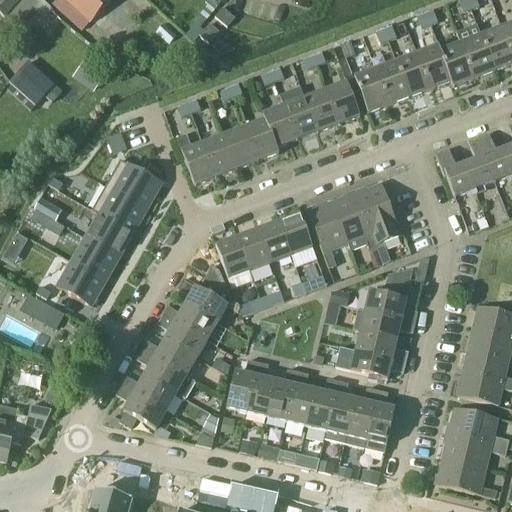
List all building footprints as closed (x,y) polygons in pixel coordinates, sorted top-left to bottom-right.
[(0,0),(0,18),(4,22),(15,9),(3,0),(0,0)] [(3,0),(15,9),(23,0),(3,0)] [(62,0),(89,25),(111,0),(62,0)] [(475,0),(466,0),(465,1),(470,14),(479,10),(475,0)] [(470,14),(465,1),(458,3),(463,16),(470,14)] [(220,25),(228,16),(222,11),(214,20),(220,25)] [(433,13),(425,16),(430,29),(438,26),(433,13)] [(227,30),(234,21),(228,16),(220,25),(227,30)] [(430,29),(425,16),(416,19),(421,32),(430,29)] [(163,25),(155,34),(168,47),(176,38),(163,25)] [(218,34),(209,26),(204,33),(213,40),(218,34)] [(511,26),(500,31),(511,62),(511,26)] [(460,47),(459,47),(472,82),(493,75),(479,39),(475,28),(455,35),(460,47)] [(392,29),(382,32),(387,45),(396,42),(392,29)] [(479,39),(493,75),(511,67),(511,62),(500,31),(479,39)] [(387,45),(382,32),(375,35),(380,48),(387,45)] [(208,47),(213,40),(204,33),(199,39),(208,47)] [(346,61),(355,58),(350,45),(341,48),(346,61)] [(452,90),(472,82),(459,47),(440,54),(450,85),(452,90)] [(438,49),(415,57),(429,93),(450,85),(440,54),(438,49)] [(321,56),(312,59),(316,70),(325,67),(321,56)] [(408,101),(429,93),(415,57),(394,65),(408,101)] [(86,59),(71,80),(93,95),(108,74),(86,59)] [(316,70),(312,59),(302,63),(306,74),(316,70)] [(9,87),(36,110),(44,100),(53,107),(63,95),(28,64),(9,87)] [(387,109),(408,101),(394,65),(374,73),(387,109)] [(279,71),(269,75),(273,86),(283,82),(279,71)] [(367,116),(387,109),(374,73),(354,81),(367,116)] [(273,86),(269,75),(260,79),(264,89),(273,86)] [(346,86),(325,94),(338,127),(359,119),(346,86)] [(238,87),(229,91),(233,102),(242,98),(238,87)] [(295,143),(316,135),(303,102),(298,89),(278,97),(283,110),(295,143)] [(223,105),(233,102),(229,91),(218,95),(223,105)] [(316,135),(338,127),(325,94),(303,102),(316,135)] [(196,103),(187,107),(191,118),(200,114),(196,103)] [(191,118),(187,107),(177,110),(181,121),(191,118)] [(262,118),(264,124),(274,151),(276,150),(295,143),(283,110),(262,118)] [(278,156),(276,150),(274,151),(264,124),(244,131),(257,164),(278,156)] [(236,172),(257,164),(244,131),(223,139),(236,172)] [(125,154),(119,137),(107,142),(113,159),(125,154)] [(193,188),(215,180),(202,147),(191,151),(186,137),(176,141),(193,188)] [(475,164),(465,167),(474,192),(511,177),(511,169),(505,152),(496,156),(489,138),(468,146),(475,164)] [(215,180),(236,172),(223,139),(202,147),(215,180)] [(474,192),(465,167),(455,171),(448,153),(435,158),(443,180),(445,179),(453,200),(474,192)] [(119,162),(104,190),(147,213),(162,185),(119,162)] [(58,195),(62,187),(52,181),(47,189),(58,195)] [(356,196),(377,254),(385,250),(383,245),(399,239),(396,229),(397,229),(381,187),(356,196)] [(104,190),(92,213),(97,216),(135,236),(147,213),(104,190)] [(356,196),(332,206),(347,248),(350,255),(367,249),(370,256),(377,254),(356,196)] [(42,202),(37,211),(56,221),(60,212),(42,202)] [(332,206),(307,215),(328,272),(336,269),(330,254),(347,248),(332,206)] [(39,219),(29,214),(26,220),(36,225),(39,219)] [(97,216),(83,241),(122,261),(135,236),(97,216)] [(300,218),(278,226),(291,259),(312,251),(300,218)] [(270,267),(291,259),(278,226),(257,233),(270,267)] [(248,275),(270,267),(257,233),(236,241),(248,275)] [(26,242),(17,238),(12,249),(21,253),(26,242)] [(83,241),(71,264),(109,284),(122,261),(83,241)] [(248,275),(236,241),(215,249),(227,283),(228,282),(232,292),(252,285),(248,275)] [(71,264),(56,292),(94,312),(109,284),(71,264)] [(189,300),(183,309),(216,327),(230,304),(218,274),(211,270),(198,292),(182,283),(177,292),(189,300)] [(369,294),(364,315),(414,326),(417,316),(403,313),(406,302),(404,302),(411,273),(391,278),(386,298),(369,294)] [(301,286),(305,296),(314,293),(311,283),(301,286)] [(305,296),(301,286),(291,290),(295,300),(305,296)] [(50,296),(40,290),(35,297),(46,303),(50,296)] [(328,305),(346,310),(349,296),(337,293),(331,295),(328,305)] [(268,298),(259,302),(262,312),(272,308),(268,298)] [(262,312),(259,302),(249,306),(253,316),(262,312)] [(206,345),(216,327),(183,309),(179,316),(167,309),(161,319),(206,345)] [(511,317),(477,310),(472,332),(511,341),(511,317)] [(49,311),(42,325),(56,332),(62,318),(49,311)] [(338,317),(326,314),(324,326),(336,329),(338,317)] [(353,333),(359,334),(359,335),(396,343),(398,334),(412,337),(414,326),(364,315),(357,314),(353,333)] [(168,335),(163,344),(196,362),(206,345),(161,319),(156,328),(168,335)] [(511,348),(511,341),(472,332),(467,355),(508,364),(511,348)] [(394,352),(396,343),(359,335),(355,354),(405,367),(408,355),(394,352)] [(186,380),(196,362),(163,344),(159,352),(146,345),(141,354),(186,380)] [(148,371),(143,379),(175,397),(185,403),(195,385),(186,380),(141,354),(135,364),(148,371)] [(405,367),(355,354),(350,375),(387,383),(389,373),(403,376),(405,367)] [(511,383),(504,381),(508,364),(467,355),(462,377),(511,388),(511,383)] [(322,369),(324,361),(316,359),(314,367),(322,369)] [(227,379),(230,369),(218,363),(213,372),(227,379)] [(226,411),(246,416),(258,366),(247,363),(244,377),(234,375),(226,411)] [(266,421),(275,384),(266,382),(269,368),(258,366),(246,416),(266,421)] [(286,425),(298,375),(287,373),(284,387),(275,384),(266,421),(286,425)] [(306,430),(314,394),(306,392),(308,378),(298,375),(286,425),(306,430)] [(511,394),(511,388),(462,377),(456,400),(497,409),(501,393),(511,394)] [(120,390),(165,415),(175,397),(143,379),(138,387),(126,380),(120,390)] [(325,434),(337,384),(327,382),(323,396),(314,394),(306,430),(325,434)] [(324,443),(343,447),(354,403),(345,401),(348,387),(337,384),(325,434),(326,435),(324,443)] [(165,415),(120,390),(115,399),(127,406),(123,414),(124,415),(118,426),(130,433),(137,423),(155,433),(165,415)] [(364,452),(366,444),(365,444),(377,394),(366,391),(363,405),(354,403),(343,447),(364,452)] [(365,444),(366,444),(386,449),(394,412),(385,410),(388,396),(377,394),(365,444)] [(0,464),(5,466),(10,446),(21,449),(23,439),(38,443),(51,413),(30,408),(27,421),(16,418),(17,414),(0,410),(0,464)] [(508,445),(493,441),(497,422),(453,411),(447,437),(507,451),(508,445)] [(203,429),(200,435),(201,436),(213,443),(214,436),(217,424),(218,421),(210,417),(203,429)] [(234,424),(223,422),(221,434),(232,436),(234,424)] [(201,436),(195,448),(211,452),(213,443),(201,436)] [(505,459),(507,451),(447,437),(441,462),(485,472),(489,456),(505,459)] [(239,456),(254,459),(256,446),(242,443),(239,456)] [(260,448),(258,460),(267,462),(270,450),(260,448)] [(277,465),(296,470),(299,458),(280,454),(277,465)] [(299,458),(296,470),(316,474),(319,463),(299,458)] [(485,472),(441,462),(435,488),(494,502),(496,494),(481,491),(485,472)] [(319,464),(317,475),(332,478),(334,466),(319,464)] [(340,467),(338,479),(351,481),(353,469),(340,467)] [(363,472),(360,484),(377,488),(379,488),(381,476),(379,476),(363,472)] [(80,495),(76,511),(116,511),(119,504),(80,495)]
